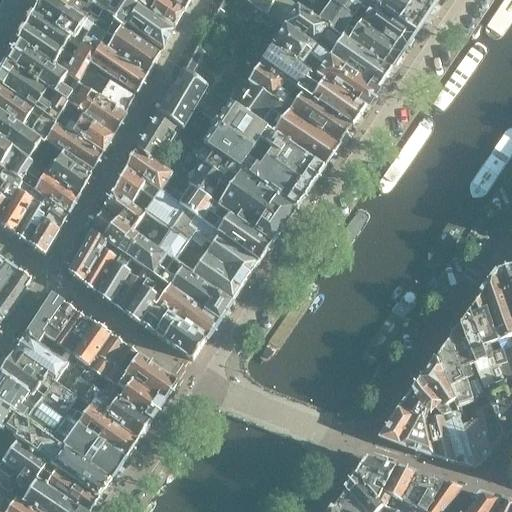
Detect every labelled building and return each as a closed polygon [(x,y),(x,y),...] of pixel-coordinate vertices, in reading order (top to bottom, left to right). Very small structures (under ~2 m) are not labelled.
[(105,38),(50,0),(39,0),(39,1),(43,3),(36,15),(95,56),(100,47),(105,38)] [(87,16),(92,7),(81,0),(50,0),(105,38),(112,25),(114,22),(101,14),(97,22),(87,16)] [(100,0),(81,0),(92,7),(101,14),(114,22),(112,25),(122,32),(125,27),(136,8),(131,4),(124,0),(115,0),(111,7),(100,0)] [(133,0),(133,1),(144,9),(149,0),(133,0)] [(184,13),(165,0),(149,0),(156,4),(150,13),(174,29),(184,13)] [(191,0),(165,0),(184,13),(191,0)] [(277,0),(243,0),(266,16),(277,0)] [(283,0),(277,0),(266,16),(280,25),(377,92),(390,73),(343,40),(335,51),(317,39),(325,28),(317,22),(283,0)] [(415,35),(366,1),(364,0),(332,0),(330,3),(350,17),(357,7),(366,13),(360,23),(403,53),(415,35)] [(367,0),(366,1),(415,35),(439,0),(367,0)] [(503,34),(504,33),(511,22),(511,0),(502,0),(488,22),(488,24),(488,26),(488,28),(489,29),(490,31),(491,32),(493,33),(494,34),(496,35),(498,35),(499,35),(501,35),(503,34)] [(360,23),(350,17),(330,3),(317,22),(325,28),(343,40),(390,73),(403,53),(360,23)] [(172,33),(136,8),(125,27),(162,51),(172,33)] [(95,56),(36,15),(28,29),(63,54),(73,60),(87,70),(90,65),(95,56)] [(159,57),(122,32),(112,25),(105,38),(100,47),(147,79),(159,57)] [(377,92),(280,25),(267,44),(270,46),(310,74),(324,83),(364,110),(377,92)] [(59,59),(63,54),(28,29),(19,44),(66,76),(79,85),(87,70),(73,60),(69,66),(59,59)] [(478,42),(433,107),(447,116),(491,49),(478,42)] [(72,97),(60,88),(66,76),(19,44),(12,58),(7,55),(4,61),(8,64),(47,91),(56,97),(68,105),(56,125),(55,127),(65,134),(73,121),(78,124),(80,119),(83,121),(84,120),(86,116),(98,98),(79,85),(72,97)] [(318,91),(305,82),(310,74),(270,46),(267,50),(271,53),(261,67),(294,90),(303,96),(351,129),(355,131),(359,125),(356,123),(364,110),(324,83),(318,91)] [(100,47),(95,56),(90,65),(137,96),(147,79),(100,47)] [(39,104),(47,91),(8,64),(0,78),(0,77),(0,86),(56,125),(68,105),(56,97),(49,110),(39,104)] [(351,129),(303,96),(295,107),(291,103),(294,98),(290,96),(294,90),(261,67),(249,85),(339,147),(343,150),(346,144),(343,141),(351,129)] [(102,101),(111,85),(87,70),(79,85),(98,98),(102,101)] [(182,131),(207,90),(183,73),(159,115),(180,129),(182,131)] [(249,85),(246,83),(231,106),(261,128),(271,114),(284,123),(274,137),(326,173),(327,172),(323,170),(339,147),(249,85)] [(125,117),(134,100),(111,85),(102,101),(125,117)] [(65,134),(55,127),(56,125),(0,86),(0,114),(41,143),(45,146),(90,177),(102,157),(72,136),(70,138),(65,134)] [(125,117),(102,101),(98,98),(86,116),(84,120),(112,139),(125,117)] [(274,137),(261,128),(231,106),(220,122),(214,117),(211,122),(309,191),(318,178),(321,181),(326,173),(274,137)] [(41,143),(0,114),(0,142),(29,162),(41,143)] [(157,166),(180,129),(159,115),(137,152),(157,166)] [(422,119),(378,185),(378,186),(378,187),(378,189),(379,190),(380,191),(381,192),(382,193),(383,194),(385,194),(386,194),(388,194),(389,193),(390,193),(436,127),(435,125),(435,124),(434,122),(432,121),(431,120),(429,119),(428,119),(426,118),(424,118),(422,119)] [(112,139),(84,120),(83,121),(80,119),(78,124),(73,121),(65,134),(70,138),(72,136),(102,157),(112,139)] [(309,191),(211,122),(208,126),(214,130),(204,146),(214,153),(295,210),(296,210),(299,213),(304,206),(300,203),(309,191)] [(476,195),(487,195),(511,160),(511,133),(475,187),(476,195)] [(29,162),(0,142),(0,169),(21,185),(33,166),(29,162)] [(90,177),(45,146),(33,166),(79,198),(90,178),(90,177)] [(171,176),(157,166),(137,152),(126,172),(144,185),(159,195),(160,194),(171,176)] [(295,210),(214,153),(188,188),(192,191),(271,247),(295,210)] [(79,198),(33,166),(21,185),(23,186),(31,191),(38,196),(52,206),(68,217),(79,198)] [(23,186),(21,185),(0,169),(0,181),(5,186),(0,193),(0,197),(11,205),(23,186)] [(139,193),(144,185),(126,172),(113,194),(131,206),(139,193)] [(202,249),(206,244),(211,248),(192,276),(232,305),(232,304),(233,304),(234,302),(233,302),(237,297),(238,296),(238,295),(241,291),(242,290),(242,289),(245,285),(246,285),(247,284),(246,283),(249,279),(250,279),(251,278),(250,277),(253,272),(254,273),(255,271),(254,271),(257,266),(258,267),(260,265),(259,264),(179,208),(160,194),(159,195),(144,185),(139,193),(153,202),(144,216),(170,234),(158,253),(173,264),(175,265),(188,245),(191,248),(194,244),(202,249)] [(0,226),(14,236),(33,204),(26,200),(31,191),(23,186),(11,205),(0,223),(0,226)] [(271,247),(192,191),(179,208),(259,264),(271,247)] [(131,234),(144,216),(131,206),(113,194),(91,234),(106,245),(111,248),(120,255),(126,259),(139,240),(131,234)] [(43,222),(52,206),(38,196),(33,204),(14,236),(28,246),(43,222)] [(0,223),(11,205),(0,197),(0,223)] [(465,198),(426,255),(444,267),(483,210),(465,198)] [(59,233),(68,217),(52,206),(43,222),(59,233)] [(354,219),(350,224),(315,275),(328,283),(363,232),(366,227),(368,222),(368,220),(368,216),(366,214),(364,213),(360,214),(358,215),(354,219)] [(44,257),(59,233),(43,222),(28,246),(44,257)] [(83,285),(102,252),(106,245),(91,234),(68,274),(83,285)] [(232,305),(192,276),(179,268),(177,272),(181,274),(175,283),(165,276),(173,264),(158,253),(139,240),(126,259),(129,261),(139,268),(139,269),(150,277),(144,287),(155,295),(157,292),(165,297),(161,304),(157,310),(153,308),(140,326),(155,336),(167,318),(205,343),(219,324),(232,305)] [(97,295),(120,255),(111,248),(109,252),(111,254),(109,258),(102,252),(83,285),(96,295),(97,295)] [(112,305),(128,276),(129,275),(124,271),(129,261),(126,259),(120,255),(97,295),(98,296),(112,305)] [(0,298),(17,273),(4,264),(0,269),(0,298)] [(511,268),(498,273),(511,313),(511,268)] [(141,291),(144,287),(150,277),(139,269),(137,273),(139,274),(135,281),(128,276),(112,305),(126,316),(141,291)] [(9,319),(30,289),(27,287),(30,282),(17,273),(0,298),(0,318),(3,321),(6,316),(9,319)] [(511,392),(511,333),(507,336),(504,326),(511,323),(511,313),(498,273),(482,296),(499,341),(503,351),(508,363),(497,367),(504,385),(508,394),(511,392)] [(305,291),(300,296),(260,356),(272,365),(313,305),(316,298),(319,293),(319,290),(319,286),(318,284),(316,283),(311,285),(309,286),(305,291)] [(352,372),(351,375),(352,379),(353,381),(355,381),(360,380),(361,379),(365,376),(369,371),(403,322),(419,298),(420,297),(420,296),(420,295),(420,294),(420,293),(420,292),(420,291),(419,291),(419,290),(419,289),(418,289),(418,288),(417,288),(416,287),(415,287),(414,287),(413,287),(412,287),(411,287),(410,287),(409,287),(409,288),(408,288),(407,289),(407,290),(406,290),(390,314),(357,362),(353,368),(352,372)] [(140,326),(153,308),(157,310),(161,304),(141,291),(126,316),(140,326)] [(490,345),(499,341),(482,296),(468,314),(490,369),(477,374),(485,392),(504,385),(497,367),(508,363),(503,351),(494,354),(490,345)] [(42,336),(63,306),(52,298),(41,315),(38,313),(23,335),(26,337),(38,345),(44,337),(42,336)] [(49,353),(76,315),(63,306),(42,336),(44,337),(38,345),(49,353)] [(490,369),(468,314),(459,327),(477,374),(490,369)] [(58,359),(84,321),(76,315),(49,353),(58,359)] [(205,343),(167,318),(155,336),(192,363),(205,343)] [(67,365),(94,327),(85,321),(84,321),(58,359),(67,365)] [(83,376),(110,338),(94,327),(67,365),(81,375),(83,376)] [(487,398),(485,392),(477,374),(459,327),(447,344),(435,361),(454,415),(487,398)] [(75,401),(67,395),(81,375),(67,365),(58,359),(49,353),(38,345),(26,337),(0,375),(126,460),(138,442),(82,404),(76,400),(75,401)] [(103,379),(125,348),(110,338),(83,376),(81,375),(67,395),(75,401),(76,400),(82,404),(92,391),(86,387),(95,374),(103,379)] [(124,377),(138,358),(125,348),(103,379),(108,383),(101,394),(95,390),(93,392),(106,400),(109,395),(111,396),(117,388),(124,377)] [(177,385),(138,358),(124,377),(163,405),(177,385)] [(454,415),(435,361),(420,383),(434,400),(444,396),(451,416),(454,415)] [(126,460),(0,375),(0,403),(112,481),(126,460)] [(163,405),(124,377),(117,388),(123,393),(118,401),(151,423),(163,405)] [(449,417),(434,400),(420,383),(413,393),(412,394),(417,411),(425,414),(437,414),(440,422),(449,417)] [(511,432),(511,405),(508,394),(504,385),(485,392),(487,398),(504,441),(511,432)] [(118,401),(111,396),(109,395),(106,400),(93,392),(92,391),(82,404),(138,442),(151,423),(118,401)] [(416,427),(417,411),(412,394),(398,413),(398,414),(381,440),(434,459),(424,430),(416,427)] [(504,441),(487,398),(454,415),(451,416),(449,417),(440,422),(454,466),(455,465),(474,470),(491,454),(504,441)] [(112,481),(0,403),(0,433),(16,444),(47,465),(99,500),(112,481)] [(454,466),(440,422),(424,430),(434,459),(454,466)] [(82,511),(47,488),(37,481),(43,472),(47,465),(16,444),(0,468),(0,488),(9,494),(15,484),(16,489),(21,492),(26,491),(27,489),(31,492),(23,504),(35,511),(82,511)] [(378,500),(395,471),(367,462),(355,478),(378,500)] [(102,502),(99,500),(47,465),(43,472),(53,479),(47,488),(82,511),(90,511),(95,505),(99,507),(102,502)] [(390,511),(396,511),(415,477),(395,471),(378,500),(385,507),(390,511)] [(427,511),(442,485),(415,477),(396,511),(427,511)] [(380,511),(385,507),(378,500),(355,478),(349,487),(345,484),(341,490),(345,493),(364,511),(380,511)] [(275,511),(288,492),(274,483),(255,511),(275,511)] [(446,511),(449,509),(447,507),(461,491),(442,485),(427,511),(446,511)] [(35,511),(23,504),(9,494),(0,488),(0,511),(35,511)] [(364,511),(345,493),(333,510),(334,511),(364,511)] [(492,511),(500,503),(480,497),(479,497),(466,511),(492,511)] [(511,511),(511,506),(500,503),(492,511),(511,511)]
